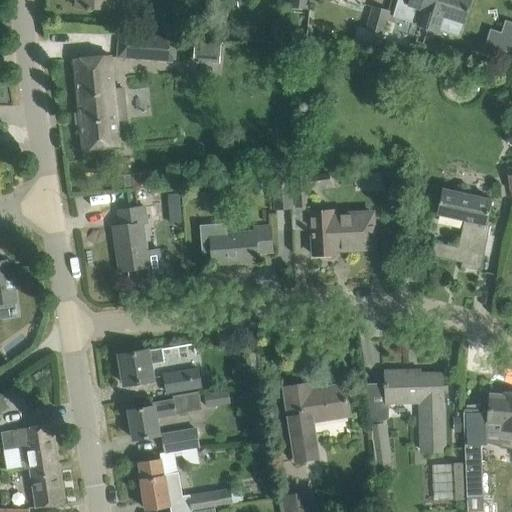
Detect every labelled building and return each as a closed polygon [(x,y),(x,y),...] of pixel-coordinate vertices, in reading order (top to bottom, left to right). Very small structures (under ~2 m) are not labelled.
[(76,0),(77,8),(112,9),(112,0),(76,0)] [(290,0),(289,8),(309,9),(309,0),(290,0)] [(397,0),(393,17),(459,38),(470,0),(397,0)] [(367,30),(384,35),(389,12),(373,7),(367,30)] [(495,52),(511,52),(511,23),(505,22),(495,52)] [(119,58),(176,62),(178,37),(120,34),(119,58)] [(194,64),(220,65),(221,45),(195,44),(194,64)] [(125,108),(123,89),(113,90),(110,56),(74,59),(83,150),(119,146),(115,109),(125,108)] [(148,172),(132,173),(133,187),(149,185),(148,172)] [(291,176),(293,207),(312,205),(311,187),(329,186),(328,173),(291,176)] [(273,177),(276,209),(293,208),(290,176),(273,177)] [(455,193),(443,190),(437,216),(465,222),(459,249),(434,244),(431,256),(456,261),(457,257),(463,258),(461,268),(480,272),(491,222),(488,222),(492,201),(470,196),(471,191),(469,185),(461,184),(456,187),(455,193)] [(122,226),(114,227),(121,271),(147,267),(149,275),(163,273),(160,248),(145,251),(144,247),(141,224),(147,223),(144,207),(119,211),(122,226)] [(311,212),(313,255),(335,254),(335,250),(375,248),(374,214),(334,216),(334,211),(311,212)] [(199,225),(202,254),(212,253),(213,264),(258,260),(257,253),(272,252),(270,226),(255,227),(256,233),(227,235),(227,223),(199,225)] [(0,304),(17,302),(13,274),(9,275),(7,261),(0,261),(0,304)] [(150,364),(164,362),(162,348),(148,351),(148,350),(120,355),(125,385),(153,380),(150,364)] [(165,375),(167,392),(201,386),(198,370),(165,375)] [(243,370),(243,385),(260,385),(260,370),(243,370)] [(376,463),(389,461),(383,413),(384,413),(386,413),(387,411),(388,410),(389,408),(389,402),(422,401),(423,451),(444,450),(442,374),(409,375),(409,372),(387,372),(387,383),(383,383),(383,385),(365,385),(371,427),(376,463)] [(204,389),(212,388),(211,376),(202,377),(204,389)] [(287,408),(296,460),(319,457),(313,421),(349,415),(348,404),(344,384),(302,391),(301,385),(284,388),(287,408)] [(175,399),(152,403),(153,406),(130,410),(135,440),(158,436),(155,417),(202,409),(199,392),(175,396),(175,399)] [(502,445),(511,446),(511,396),(505,396),(505,398),(490,396),(489,409),(479,410),(479,404),(467,405),(467,410),(466,410),(465,411),(464,412),(464,413),(463,414),(464,418),(464,432),(466,463),(465,463),(467,496),(482,495),(480,445),(486,444),(485,425),(500,426),(500,431),(504,431),(502,445)] [(454,432),(464,432),(464,418),(454,419),(454,432)] [(30,468),(30,469),(58,464),(51,424),(11,431),(14,448),(18,447),(22,469),(30,468)] [(162,434),(165,454),(200,448),(196,427),(162,434)] [(182,497),(178,473),(164,475),(161,459),(139,463),(142,480),(141,480),(146,509),(171,505),(170,499),(182,497)] [(467,499),(467,496),(465,463),(433,464),(435,501),(467,499)] [(58,464),(30,469),(37,507),(64,503),(58,464)] [(231,487),(189,494),(192,511),(194,511),(214,509),(233,506),(233,503),(242,502),(240,489),(231,491),(231,487)] [(281,495),(284,511),(314,511),(311,490),(281,495)]
